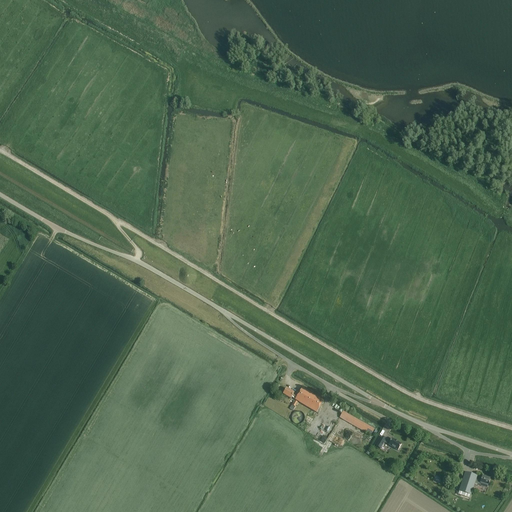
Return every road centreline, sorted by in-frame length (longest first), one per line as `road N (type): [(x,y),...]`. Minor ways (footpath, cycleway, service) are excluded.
road 1 (track): [(0,152),(410,397),(511,428)]
road 2 (unclassified): [(219,308),(0,194)]
road 3 (unclassified): [(385,406),(324,382),(219,308)]
road 4 (unclassified): [(385,406),(219,308)]
road 5 (unclassified): [(511,453),(385,406)]
